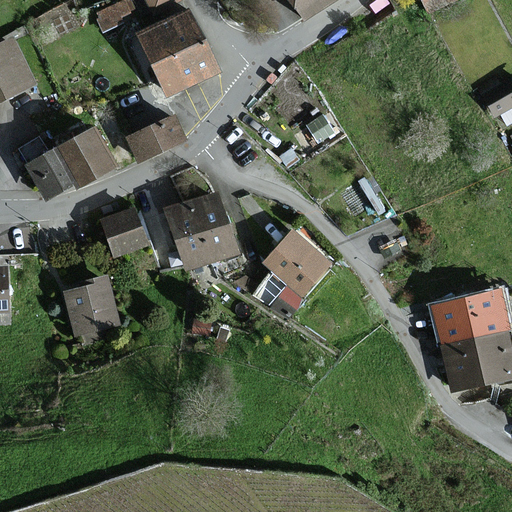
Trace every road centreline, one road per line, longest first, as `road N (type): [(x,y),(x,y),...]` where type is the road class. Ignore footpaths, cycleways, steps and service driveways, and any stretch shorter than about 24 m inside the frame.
road 1 (residential): [(0,211),(75,202),(156,167),(199,140),(257,72)]
road 2 (residential): [(257,72),(353,0)]
